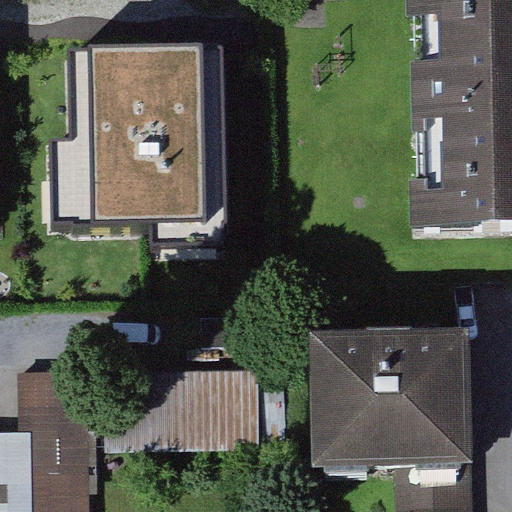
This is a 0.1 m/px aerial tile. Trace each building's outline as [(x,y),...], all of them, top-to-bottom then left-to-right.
[(511,0),(407,0),(413,239),(511,237),(511,0)] [(219,55),(63,58),(65,148),(46,149),(48,243),(141,241),(141,264),(224,262),(219,55)] [(473,342),(318,353),(327,480),(482,469),(473,342)] [(267,369),(136,379),(142,457),(273,448),(267,369)] [(101,511),(100,438),(0,439),(0,511),(101,511)]
